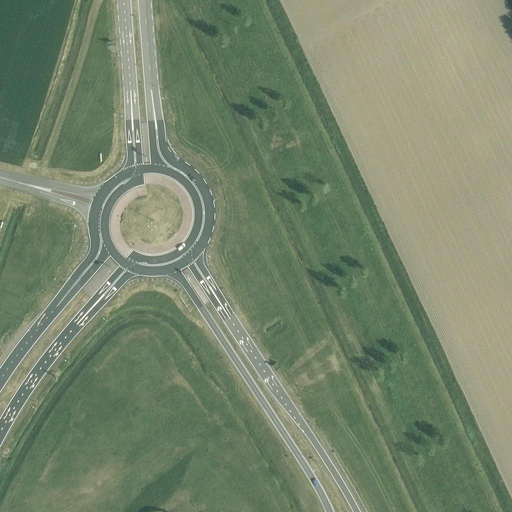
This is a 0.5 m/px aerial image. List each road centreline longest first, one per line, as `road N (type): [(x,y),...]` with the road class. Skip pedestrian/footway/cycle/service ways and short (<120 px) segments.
road 1 (trunk): [(173,267),(329,511)]
road 2 (trunk): [(358,511),(217,301)]
road 3 (primary): [(0,434),(49,355),(93,306)]
road 4 (primary): [(195,251),(207,226),(206,199),(166,154),(155,120)]
road 5 (primary): [(123,0),(131,122)]
road 6 (primary): [(74,284),(0,381)]
road 7 (primary): [(155,120),(144,0)]
